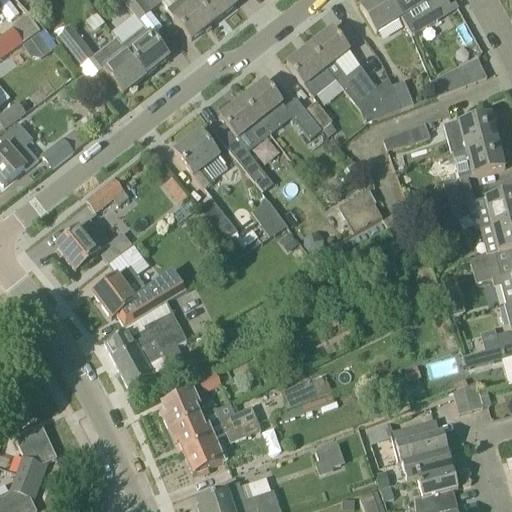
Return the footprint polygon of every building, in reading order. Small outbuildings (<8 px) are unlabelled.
[(150,13),(139,0),(118,0),(137,24),(150,13)] [(139,0),(150,13),(161,5),(157,0),(139,0)] [(190,43),(213,25),(193,0),(180,0),(166,12),(190,43)] [(193,0),(213,25),(236,7),(229,0),(193,0)] [(401,21),(387,0),(375,0),(359,10),(375,36),(401,21)] [(387,0),(401,21),(412,39),(437,24),(434,19),(450,10),(444,0),(430,0),(424,4),(422,0),(387,0)] [(144,29),(121,47),(121,48),(145,79),(168,60),(144,29)] [(77,71),(81,68),(93,59),(71,30),(55,42),(64,53),(77,71)] [(11,31),(0,38),(0,61),(22,46),(11,31)] [(331,32),(308,49),(335,83),(357,109),(360,113),(364,127),(400,114),(391,89),(388,82),(375,90),(367,79),(366,79),(359,70),(346,80),(334,65),(348,53),(331,32)] [(145,79),(121,48),(115,41),(99,54),(102,57),(96,62),(103,71),(102,72),(122,97),(145,79)] [(335,83),(308,49),(285,67),(313,100),(335,83)] [(430,85),(437,100),(465,90),(457,72),(430,85)] [(264,84),(241,102),(269,138),(280,129),(270,115),(281,106),(264,84)] [(391,89),(400,114),(413,109),(403,84),(391,89)] [(269,138),(241,102),(218,120),(224,127),(213,136),(253,187),(254,186),(262,196),(276,185),(268,175),(264,177),(249,158),(248,155),(258,147),(269,138)] [(321,134),(304,113),(304,114),(295,102),(283,111),(293,123),(293,122),(309,143),(321,134)] [(0,129),(3,134),(25,117),(16,105),(0,116),(0,129)] [(304,113),(321,134),(332,126),(315,105),(304,113)] [(465,153),(497,145),(490,117),(457,125),(465,153)] [(0,141),(0,145),(4,150),(0,153),(0,187),(2,190),(23,172),(25,174),(37,164),(24,150),(31,144),(16,127),(0,141)] [(428,138),(424,127),(382,143),(386,155),(428,138)] [(212,183),(227,171),(199,135),(173,155),(193,179),(204,193),(214,185),(212,183)] [(41,159),(41,160),(51,173),(72,157),(62,143),(41,159)] [(442,187),(446,199),(470,193),(467,181),(504,171),(497,145),(465,153),(451,157),(459,183),(442,187)] [(85,204),(94,217),(113,202),(118,209),(128,201),(113,182),(85,204)] [(474,233),(491,228),(511,222),(511,194),(473,205),(470,193),(446,199),(449,211),(467,206),(474,233)] [(375,209),(367,194),(338,210),(353,237),(381,222),(374,209),(375,209)] [(235,236),(237,235),(210,203),(198,213),(224,246),(227,243),(235,236)] [(261,230),(270,242),(287,231),(278,218),(261,230)] [(511,252),(511,222),(491,228),(498,256),(511,252)] [(89,223),(55,251),(75,275),(98,256),(86,242),(97,233),(89,223)] [(235,236),(227,243),(238,256),(258,241),(252,233),(240,242),(235,236)] [(469,263),(472,275),(497,268),(494,257),(469,263)] [(472,275),(475,285),(475,286),(491,282),(493,290),(499,289),(504,308),(506,307),(511,305),(511,276),(500,280),(497,268),(472,275)] [(123,332),(125,331),(157,311),(186,294),(171,273),(146,292),(137,280),(129,270),(116,280),(116,279),(92,297),(111,322),(115,319),(123,332)] [(450,313),(452,320),(466,317),(464,309),(450,313)] [(103,346),(118,374),(133,367),(126,354),(136,349),(138,352),(155,343),(160,352),(174,345),(184,340),(178,328),(172,317),(163,322),(157,311),(125,331),(126,334),(103,346)] [(511,334),(495,339),(498,351),(511,347),(511,334)] [(133,367),(118,374),(127,391),(152,378),(183,362),(174,345),(160,352),(155,343),(138,352),(136,349),(126,354),(133,367)] [(511,347),(498,351),(501,363),(511,359),(511,347)] [(198,385),(215,377),(216,376),(224,373),(220,365),(212,369),(198,375),(196,371),(184,377),(189,389),(198,385)] [(215,377),(198,385),(203,397),(221,389),(215,377)] [(316,402),(309,386),(308,383),(279,396),(287,413),(316,402)] [(476,388),(463,392),(470,415),(483,411),(476,388)] [(463,392),(455,395),(452,396),(458,418),(470,415),(463,392)] [(202,418),(198,408),(192,396),(161,409),(165,417),(161,419),(167,434),(202,418)] [(182,456),(212,442),(225,437),(225,436),(242,430),(256,425),(250,411),(235,417),(236,418),(207,430),(202,418),(167,434),(174,450),(178,448),(182,456)] [(225,436),(225,437),(230,447),(246,441),(249,449),(264,443),(256,425),(242,430),(225,436)] [(433,425),(393,435),(389,437),(398,468),(402,467),(446,454),(441,435),(436,437),(433,425)] [(56,462),(48,445),(41,429),(14,441),(25,465),(20,479),(39,486),(38,485),(42,474),(40,473),(42,469),(56,462)] [(212,442),(182,456),(192,479),(227,464),(221,451),(217,453),(212,442)] [(344,466),(337,448),(315,455),(318,465),(314,466),(319,479),(332,475),(330,471),(344,466)] [(452,474),(446,454),(402,467),(407,486),(417,483),(452,474)] [(457,493),(452,474),(417,483),(422,501),(415,503),(415,511),(432,511),(455,506),(452,494),(457,493)] [(39,487),(39,486),(20,479),(15,493),(0,500),(6,511),(34,511),(30,501),(31,497),(33,497),(38,486),(39,487)] [(197,504),(198,507),(196,511),(278,511),(273,494),(244,504),(238,486),(223,492),(224,496),(197,504)] [(371,495),(358,499),(363,511),(382,511),(376,494),(371,496),(371,495)]
